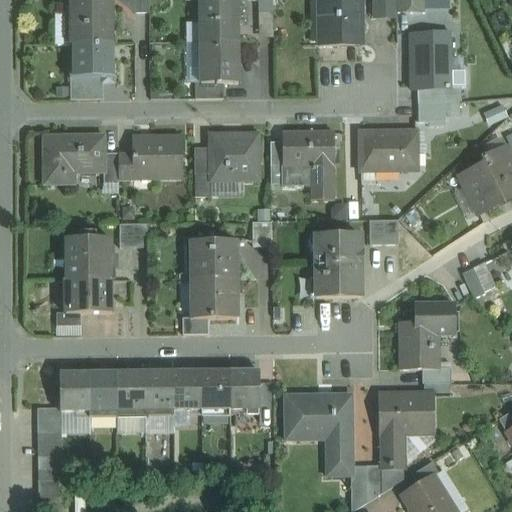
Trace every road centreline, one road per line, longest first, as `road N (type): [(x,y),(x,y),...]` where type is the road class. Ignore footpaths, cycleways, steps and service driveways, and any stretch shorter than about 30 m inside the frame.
road 1 (residential): [(3,117),(330,109),(368,89)]
road 2 (residential): [(0,349),(347,346)]
road 3 (residential): [(0,283),(3,117)]
